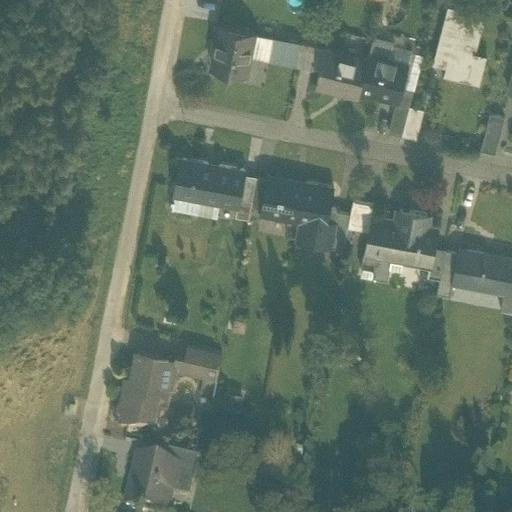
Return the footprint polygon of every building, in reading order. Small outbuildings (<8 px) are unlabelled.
[(443,74),(454,76),(456,69),(481,75),(486,55),(477,52),(478,51),(475,51),(477,41),(484,14),(448,4),(434,56),(447,60),(443,74)] [(245,74),(249,55),(253,32),(253,30),(216,23),(213,40),(216,41),(211,68),(245,74)] [(274,36),(253,32),(249,55),(270,59),(274,36)] [(370,51),(389,57),(393,42),(394,38),(374,33),(370,51)] [(270,59),(295,64),(300,41),(274,36),(270,59)] [(318,44),(300,41),(295,64),(313,68),(318,44)] [(393,42),(389,57),(408,63),(411,51),(412,47),(393,42)] [(358,95),(359,89),(368,58),(325,47),(315,84),(358,95)] [(370,51),(368,58),(359,89),(397,99),(399,99),(399,97),(408,63),(389,57),(370,51)] [(408,63),(399,97),(410,100),(422,54),(411,51),(408,63)] [(456,69),(454,76),(478,83),(481,75),(456,69)] [(388,130),(402,134),(409,105),(410,100),(399,97),(399,99),(397,99),(388,130)] [(423,109),(409,105),(402,134),(415,138),(423,109)] [(481,149),(495,153),(504,116),(490,112),(481,149)] [(237,205),(238,206),(245,174),(245,169),(180,156),(173,193),(174,194),(201,199),(202,195),(218,198),(217,202),(237,205)] [(236,215),(248,217),(256,176),(245,174),(238,206),(237,205),(236,215)] [(267,178),(256,176),(248,217),(260,220),(261,212),(260,212),(267,178)] [(289,215),(300,217),(326,222),(329,209),(333,186),(306,180),(305,185),(295,184),(296,182),(267,176),(267,178),(260,212),(261,212),(288,218),(289,215)] [(201,199),(174,194),(172,207),(215,215),(217,202),(218,198),(202,195),(201,199)] [(353,198),(350,213),(348,226),(369,230),(372,212),(373,212),(375,202),(353,198)] [(360,273),(388,278),(390,266),(401,268),(402,259),(429,264),(433,246),(434,246),(438,226),(424,223),(427,212),(400,207),(398,218),(373,212),(372,212),(369,230),(360,273)] [(337,210),(329,209),(326,222),(300,217),(296,239),(330,245),(337,210)] [(343,248),(348,226),(350,213),(337,210),(330,245),(343,248)] [(503,292),(511,293),(511,255),(492,251),(492,254),(459,247),(460,245),(459,245),(457,251),(451,282),(452,282),(503,292)] [(492,251),(460,245),(459,247),(492,254),(492,251)] [(427,275),(440,278),(446,249),(434,246),(433,246),(429,264),(427,275)] [(457,251),(446,249),(440,278),(437,293),(450,295),(452,282),(451,282),(457,251)] [(511,311),(511,293),(503,292),(500,309),(511,311)] [(164,309),(161,325),(181,329),(184,313),(164,309)] [(203,374),(217,376),(221,353),(187,345),(184,357),(184,358),(207,364),(205,372),(204,372),(203,374)] [(121,427),(130,429),(151,428),(156,402),(162,403),(166,386),(170,387),(173,367),(175,361),(174,361),(163,359),(164,357),(137,351),(130,387),(125,386),(119,418),(123,419),(121,427)] [(184,358),(184,357),(174,355),(174,361),(175,361),(173,367),(203,374),(204,372),(205,372),(207,364),(184,358)] [(222,412),(240,416),(244,391),(227,388),(222,412)] [(193,471),(195,472),(198,458),(165,450),(162,462),(194,469),(193,471)] [(144,507),(168,511),(175,485),(190,488),(193,471),(194,469),(162,462),(136,456),(132,472),(134,473),(126,507),(143,511),(144,507)]
